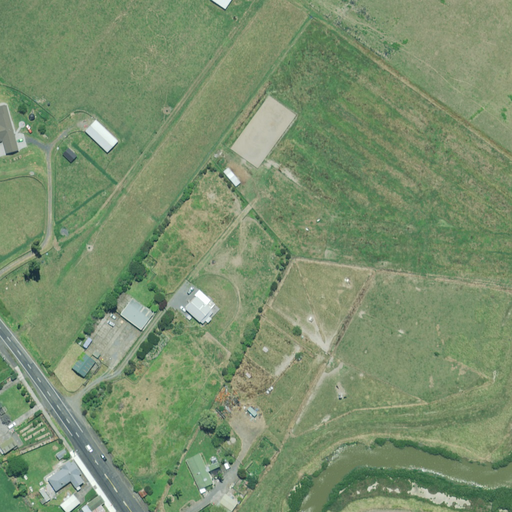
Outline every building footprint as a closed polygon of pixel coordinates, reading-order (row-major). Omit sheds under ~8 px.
[(18,150),(6,105),(0,106),(0,142),(3,142),(6,154),(18,150)] [(117,141),(96,120),(85,131),(107,152),(117,141)] [(236,148),(229,143),(226,146),(233,152),(236,148)] [(251,159),(244,154),(240,157),(248,163),(251,159)] [(265,170),(258,165),(254,170),(262,175),(265,170)] [(237,177),(233,171),(228,176),(232,181),(237,177)] [(280,183),(273,177),(270,181),(277,187),(280,183)] [(250,192),(244,186),(240,190),(245,196),(250,192)] [(294,194),(287,189),(284,193),(291,198),(294,194)] [(310,206),(302,200),(299,204),(307,210),(310,206)] [(267,213),(263,207),(258,211),(262,217),(267,213)] [(280,227),(275,222),(270,226),(275,232),(280,227)] [(206,297),(200,291),(184,308),(204,327),(211,319),(209,317),(213,312),(202,302),(206,297)] [(153,314),(132,298),(120,315),(141,330),(153,314)] [(92,339),(87,336),(82,346),(86,348),(92,339)] [(95,362),(83,353),(71,368),(83,377),(95,362)] [(239,402),(232,394),(217,407),(223,415),(239,402)] [(0,450),(2,455),(17,445),(11,435),(0,442),(0,450)] [(67,455),(63,449),(55,455),(58,460),(67,455)] [(212,484),(199,454),(186,460),(201,494),(206,491),(204,487),(212,484)] [(81,473),(72,460),(61,467),(62,469),(47,479),(55,491),(70,481),(75,488),(83,482),(78,475),(81,473)] [(219,467),(217,462),(205,468),(208,472),(219,467)] [(230,468),(226,463),(220,467),(223,472),(230,468)] [(147,495),(143,489),(138,492),(142,498),(147,495)] [(69,511),(80,503),(73,495),(60,505),(65,511),(69,511)] [(105,503),(99,495),(81,509),(83,511),(105,511),(106,511),(101,506),(105,503)]
